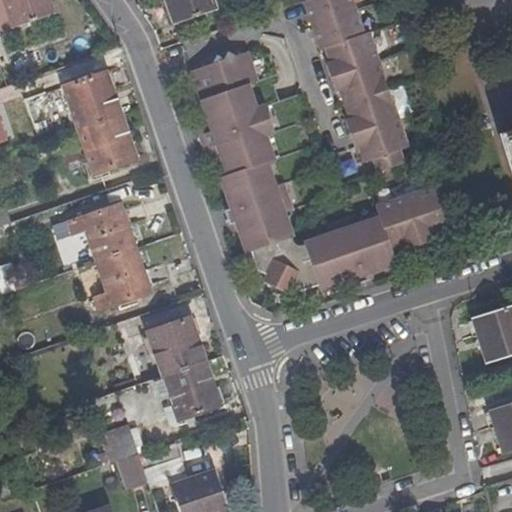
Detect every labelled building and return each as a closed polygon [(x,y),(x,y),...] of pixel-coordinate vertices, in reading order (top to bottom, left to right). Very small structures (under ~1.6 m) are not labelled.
[(50,0),(3,0),(14,29),(55,15),(50,0)] [(213,0),(167,0),(176,24),(217,11),(213,0)] [(311,0),(306,2),(314,26),(322,52),(329,51),(333,65),(328,68),(332,79),(337,94),(343,93),(347,106),(353,124),(348,126),(351,136),(356,150),(363,149),(367,163),(373,161),(377,174),(397,168),(410,164),(405,150),(412,148),(402,119),(393,91),(383,62),(374,35),(369,36),(361,10),(357,0),(311,0)] [(222,64),(232,61),(235,54),(233,53),(217,58),(222,64)] [(226,194),(222,195),(219,196),(224,213),(232,212),(234,218),(244,246),(237,249),(239,255),(251,252),(256,267),(266,272),(262,279),(273,284),(284,290),(288,282),(301,289),(317,284),(318,285),(319,286),(345,278),(353,275),(354,277),(356,278),(366,281),(374,278),(372,269),(394,262),(390,247),(405,242),(408,249),(422,245),(435,240),(433,233),(445,229),(448,228),(442,210),(434,184),(405,194),(375,204),(377,211),(355,219),(352,212),(327,220),(329,228),(307,235),(302,238),(299,242),(295,239),(292,238),(290,236),(289,233),(293,231),(292,226),(285,202),(290,201),(282,176),(275,177),(268,156),(275,154),(267,131),(276,128),(268,107),(259,109),(252,86),(259,83),(250,54),(238,57),(235,54),(232,61),(222,64),(217,58),(214,66),(193,73),(203,102),(211,125),(214,132),(200,137),(202,144),(217,140),(219,146),(220,148),(227,170),(219,172),(226,194)] [(81,132),(123,119),(108,75),(66,88),(81,132)] [(277,87),(262,92),(268,107),(282,102),(277,87)] [(81,132),(95,176),(137,162),(123,119),(81,132)] [(0,149),(9,146),(0,120),(0,149)] [(200,137),(214,132),(211,125),(198,130),(200,137)] [(511,126),(496,131),(511,181),(511,126)] [(202,144),(205,153),(220,148),(219,146),(217,140),(202,144)] [(136,250),(122,207),(70,225),(75,239),(89,234),(99,263),(136,250)] [(232,212),(224,213),(227,220),(234,218),(232,212)] [(100,312),(151,295),(136,250),(99,263),(109,294),(96,299),(100,312)] [(356,285),(354,277),(353,275),(345,278),(349,287),(356,285)] [(511,306),(471,320),(485,363),(511,354),(511,306)] [(192,320),(149,334),(164,378),(206,363),(192,320)] [(206,363),(164,378),(179,421),(221,407),(206,363)] [(503,455),(511,451),(511,403),(489,411),(503,455)] [(96,429),(111,424),(105,404),(89,409),(96,429)] [(28,409),(13,413),(18,427),(33,422),(28,409)] [(33,422),(18,427),(11,429),(15,441),(37,434),(33,422)] [(111,464),(139,454),(131,427),(102,436),(111,464)] [(139,454),(145,471),(184,458),(179,441),(139,454)] [(0,493),(3,502),(18,496),(8,471),(0,473),(0,493)] [(171,486),(179,511),(228,511),(215,471),(171,486)]
